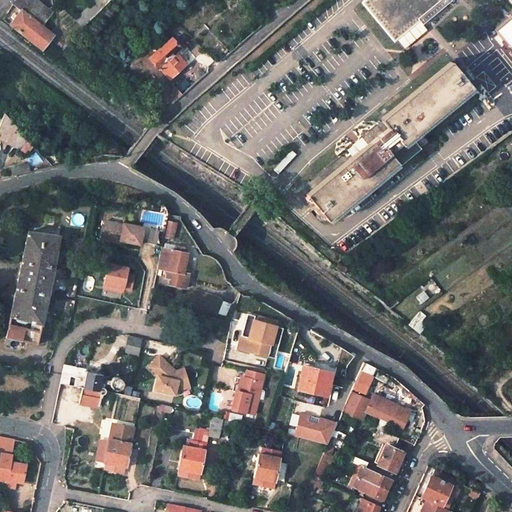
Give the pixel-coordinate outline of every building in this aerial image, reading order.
[(32,0),(14,0),(10,6),(19,14),(40,29),(50,16),(32,0)] [(362,0),(360,2),(394,43),(420,20),(422,24),(452,0),(362,0)] [(511,0),(510,0),(511,2),(511,12),(494,28),(511,48),(511,0)] [(40,29),(19,14),(8,27),(41,51),(53,38),(40,29)] [(172,40),(171,39),(149,58),(157,68),(158,67),(169,79),(186,64),(179,56),(187,48),(176,37),(172,40)] [(472,88),(449,62),(381,121),(387,127),(306,196),(329,222),(412,151),(406,144),(472,88)] [(182,95),(174,87),(171,90),(167,85),(156,94),(170,105),(182,95)] [(27,145),(7,129),(0,138),(0,140),(20,155),(27,145)] [(52,166),(46,159),(11,167),(12,176),(52,166)] [(139,247),(143,228),(123,223),(123,224),(104,221),(100,239),(139,247)] [(175,222),(167,221),(164,236),(172,237),(175,222)] [(59,236),(28,231),(5,337),(37,344),(59,236)] [(184,247),(174,245),(173,250),(162,248),(158,267),(172,270),(169,284),(184,287),(187,273),(182,272),(186,253),(182,252),(184,247)] [(128,268),(108,263),(104,284),(123,288),(130,290),(134,276),(126,274),(128,268)] [(230,304),(223,301),(219,313),(226,315),(230,304)] [(248,338),(254,317),(247,315),(241,336),(248,338)] [(241,336),(237,349),(267,357),(275,327),(276,323),(254,317),(248,338),(241,336)] [(282,329),(275,327),(267,357),(274,359),(282,329)] [(136,355),(141,338),(126,334),(122,351),(136,355)] [(176,363),(158,352),(150,365),(160,372),(162,386),(183,383),(182,378),(194,376),(191,361),(176,363)] [(82,386),(86,370),(86,368),(63,365),(58,384),(82,386)] [(297,389),(326,395),(331,372),(308,367),(303,365),(297,389)] [(104,373),(86,370),(82,386),(95,390),(95,389),(96,387),(96,386),(97,385),(98,385),(99,381),(106,381),(107,382),(108,384),(109,385),(111,386),(114,387),(120,387),(122,379),(121,378),(119,376),(115,376),(113,377),(111,378),(109,376),(104,376),(104,373)] [(253,414),(263,375),(246,371),(244,378),(242,377),(238,392),(236,391),(231,409),(253,414)] [(95,390),(82,386),(78,404),(97,408),(100,394),(103,392),(104,390),(104,389),(103,387),(102,386),(100,385),(98,385),(97,385),(96,386),(96,387),(95,389),(95,390)] [(350,390),(341,412),(360,420),(364,411),(400,428),(408,411),(396,405),(395,408),(388,405),(370,397),(369,399),(350,390)] [(373,392),(370,397),(388,405),(390,400),(373,392)] [(327,444),(337,422),(319,418),(317,423),(307,421),(308,415),(299,413),(294,436),(327,444)] [(217,436),(221,418),(211,416),(207,434),(217,436)] [(105,458),(103,469),(116,472),(123,473),(124,466),(126,467),(134,428),(112,423),(109,438),(105,458)] [(199,480),(205,442),(207,434),(198,432),(198,427),(194,426),(192,439),(186,438),(185,445),(182,444),(176,475),(199,480)] [(398,461),(403,452),(392,447),(397,437),(387,433),(382,443),(386,445),(377,464),(394,471),(398,461)] [(0,477),(21,481),(25,464),(9,461),(13,439),(0,436),(0,477)] [(109,438),(101,437),(97,457),(105,458),(109,438)] [(281,450),(269,447),(267,454),(260,453),(258,452),(252,483),(273,488),(281,450)] [(367,462),(356,457),(353,463),(358,465),(354,474),(361,478),(386,489),(388,484),(390,480),(365,468),(367,462)] [(326,461),(320,459),(313,475),(319,477),(326,461)] [(450,484),(431,476),(426,485),(422,496),(441,505),(450,484)] [(386,489),(361,478),(356,487),(382,499),(384,494),(386,489)] [(376,511),(379,507),(362,499),(356,511),(376,511)] [(445,511),(447,509),(426,500),(420,511),(445,511)] [(199,511),(200,509),(184,506),(166,502),(165,509),(177,511),(176,511),(199,511)]
